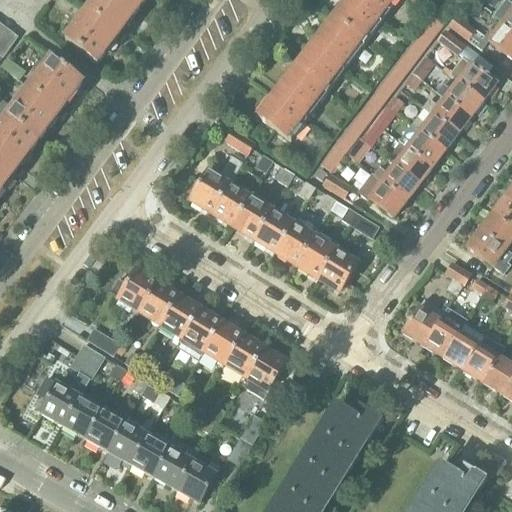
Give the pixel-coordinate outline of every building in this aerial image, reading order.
[(128,0),(97,0),(65,43),(75,51),(97,67),(116,41),(122,34),(141,9),(128,0)] [(128,0),(141,9),(147,0),(128,0)] [(337,15),(332,22),(361,44),(395,0),(348,0),(342,8),(339,8),(336,12),(337,15)] [(498,11),(492,19),(502,26),(511,34),(511,8),(506,4),(500,12),(498,11)] [(457,19),(449,29),(484,55),(491,47),(511,62),(511,34),(502,26),(494,37),(489,33),(484,40),(457,19)] [(433,20),(427,28),(436,35),(442,27),(433,20)] [(301,64),(295,71),(324,94),(343,69),(361,44),(332,22),(327,29),(324,28),(320,33),(322,35),(316,42),(312,48),(305,57),(303,56),(299,61),(301,64)] [(427,28),(420,36),(430,43),(436,35),(427,28)] [(7,30),(0,40),(0,56),(3,59),(17,38),(7,30)] [(445,34),(438,44),(457,59),(464,49),(445,34)] [(420,36),(414,44),(423,51),(430,43),(420,36)] [(414,44),(408,52),(417,59),(423,51),(414,44)] [(408,52),(402,61),(411,68),(417,59),(408,52)] [(50,61),(2,124),(35,148),(57,119),(63,111),(82,86),(61,70),(50,61)] [(402,61),(395,69),(405,76),(411,68),(402,61)] [(462,61),(449,78),(453,81),(483,104),(496,86),(471,67),(462,61)] [(420,68),(413,76),(423,84),(429,75),(420,68)] [(395,69),(389,77),(398,84),(405,76),(395,69)] [(262,113),(258,119),(287,142),(324,94),(295,71),(290,77),(287,77),(284,81),(285,84),(284,84),(279,91),(274,97),(268,106),(265,105),(261,110),(263,113),(262,113)] [(413,76),(405,87),(415,94),(423,84),(413,76)] [(389,77),(383,85),(392,92),(398,84),(389,77)] [(444,87),(438,95),(444,100),(471,120),(483,104),(453,81),(447,89),(444,87)] [(383,85),(377,94),(386,100),(392,92),(383,85)] [(377,94),(371,102),(380,109),(386,100),(377,94)] [(430,103),(423,111),(425,112),(458,137),(471,120),(444,100),(437,109),(430,103)] [(395,101),(387,111),(397,117),(404,108),(395,101)] [(2,102),(0,105),(0,111),(3,114),(8,107),(2,102)] [(371,102),(364,110),(374,117),(374,116),(380,109),(371,102)] [(364,110),(358,118),(367,125),(374,117),(364,110)] [(387,111),(381,119),(391,126),(397,117),(387,111)] [(425,112),(412,129),(420,135),(445,153),(458,137),(425,112)] [(358,118),(352,126),(361,133),(367,125),(358,118)] [(2,124),(0,127),(0,193),(13,177),(19,168),(35,148),(2,124)] [(352,126),(346,135),(355,142),(361,133),(352,126)] [(232,134),(225,144),(248,158),(251,152),(254,146),(232,133),(232,134)] [(346,135),(339,143),(349,150),(355,142),(346,135)] [(369,135),(363,143),(371,149),(372,150),(379,142),(369,135)] [(420,135),(408,151),(433,170),(445,153),(420,135)] [(359,141),(352,150),(364,158),(371,149),(363,143),(359,141)] [(339,143),(333,151),(342,158),(343,157),(349,150),(339,143)] [(402,147),(389,163),(395,168),(420,187),(433,170),(408,151),(402,147)] [(333,151),(327,159),(336,166),(342,158),(333,151)] [(207,174),(189,203),(211,216),(229,187),(242,166),(231,159),(217,180),(207,174)] [(262,159),(255,171),(266,178),(273,165),(262,159)] [(327,159),(321,167),(330,174),(336,166),(327,159)] [(380,172),(375,179),(407,204),(420,187),(395,168),(388,178),(380,172)] [(319,172),(315,178),(321,182),(325,176),(319,172)] [(283,173),(277,184),(287,191),(294,179),(283,173)] [(371,175),(355,195),(368,205),(369,203),(394,221),(407,204),(375,179),(371,175)] [(329,177),(323,188),(343,200),(350,189),(329,177)] [(305,186),(297,198),(308,205),(316,192),(305,186)] [(229,187),(211,216),(232,229),(250,200),(229,187)] [(250,200),(232,229),(253,242),(271,213),(275,207),(254,194),(250,200)] [(326,199),(319,212),(330,218),(332,214),(337,206),(326,199)] [(511,204),(505,199),(492,216),(511,230),(511,204)] [(343,221),(341,224),(349,229),(356,217),(348,212),(343,221)] [(271,213),(253,242),(274,255),(292,226),(271,213)] [(511,230),(492,216),(480,232),(506,252),(511,243),(511,230)] [(356,217),(349,229),(371,242),(378,231),(356,217)] [(292,226),(274,255),(295,268),(313,239),(318,231),(297,218),(292,226)] [(480,232),(466,250),(503,277),(510,268),(507,265),(511,258),(511,257),(506,252),(480,232)] [(313,239),(295,268),(316,281),(334,252),(313,239)] [(334,252),(316,281),(339,295),(357,266),(334,252)] [(452,266),(446,276),(454,282),(447,292),(456,298),(462,288),(463,288),(470,277),(452,266)] [(119,282),(110,295),(119,300),(118,301),(139,314),(157,285),(136,273),(127,287),(119,282)] [(477,281),(471,290),(482,297),(488,288),(477,281)] [(157,285),(139,314),(161,328),(179,299),(157,285)] [(488,288),(482,297),(493,304),(499,295),(488,288)] [(179,299),(161,328),(182,340),(200,312),(179,299)] [(424,301),(403,336),(424,349),(440,323),(445,315),(424,301)] [(182,340),(176,350),(197,362),(203,353),(220,324),(200,312),(182,340)] [(440,323),(424,349),(443,360),(458,335),(464,326),(466,323),(447,312),(445,315),(440,323)] [(203,353),(225,367),(242,338),(220,324),(203,353)] [(458,335),(443,360),(463,373),(484,339),(465,327),(464,326),(458,335)] [(95,332),(88,343),(113,358),(120,347),(121,346),(100,334),(96,331),(95,332)] [(242,338),(225,367),(246,380),(263,351),(242,338)] [(484,339),(463,373),(483,385),(498,360),(504,351),(484,339)] [(85,347),(78,359),(100,372),(107,361),(85,347)] [(246,380),(241,388),(263,402),(268,394),(286,365),(267,353),(263,351),(246,380)] [(134,356),(126,367),(134,372),(135,373),(142,361),(141,360),(134,356)] [(78,359),(71,370),(79,375),(90,382),(93,384),(100,372),(78,359)] [(511,368),(498,360),(483,385),(503,397),(511,382),(511,368)] [(153,366),(146,378),(157,384),(164,372),(153,366)] [(118,368),(111,379),(121,385),(124,380),(127,375),(128,373),(118,368)] [(52,394),(40,416),(63,429),(80,398),(90,382),(79,375),(69,392),(58,385),(52,394)] [(175,379),(168,391),(178,397),(185,385),(175,379)] [(135,387),(132,392),(142,398),(148,388),(149,386),(139,380),(138,382),(135,387)] [(511,382),(503,397),(511,403),(511,382)] [(195,391),(188,404),(198,410),(202,404),(206,398),(195,391)] [(161,396),(155,406),(164,411),(171,400),(162,394),(161,396)] [(80,398),(63,429),(86,442),(103,411),(80,398)] [(183,407),(176,417),(187,424),(193,413),(183,407)] [(216,407),(209,419),(216,423),(219,425),(226,414),(216,407)] [(331,420),(273,511),(324,511),(375,431),(375,432),(381,423),(382,424),(383,422),(360,409),(355,418),(339,408),(332,420),(331,420)] [(103,411),(86,442),(108,455),(125,424),(103,411)] [(253,418),(240,440),(251,447),(265,425),(253,418)] [(209,419),(202,431),(209,435),(216,423),(209,419)] [(125,424),(108,455),(131,468),(148,437),(125,424)] [(148,437),(131,468),(153,481),(171,450),(148,437)] [(240,440),(226,461),(238,468),(251,447),(240,440)] [(171,450),(153,481),(177,494),(194,463),(200,454),(176,441),(171,450)] [(194,463),(177,494),(198,506),(221,468),(212,463),(207,470),(194,463)] [(434,481),(415,511),(464,511),(478,490),(479,491),(485,482),(486,483),(486,481),(463,467),(457,476),(446,469),(444,468),(443,469),(442,468),(434,481)]
